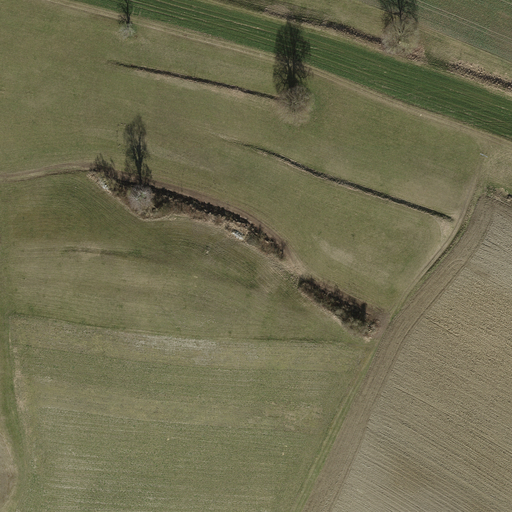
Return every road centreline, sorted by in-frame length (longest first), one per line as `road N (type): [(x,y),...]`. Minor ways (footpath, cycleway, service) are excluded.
road 1 (track): [(511,147),(317,72),(49,0)]
road 2 (track): [(296,511),(401,302),(455,230),(490,138)]
